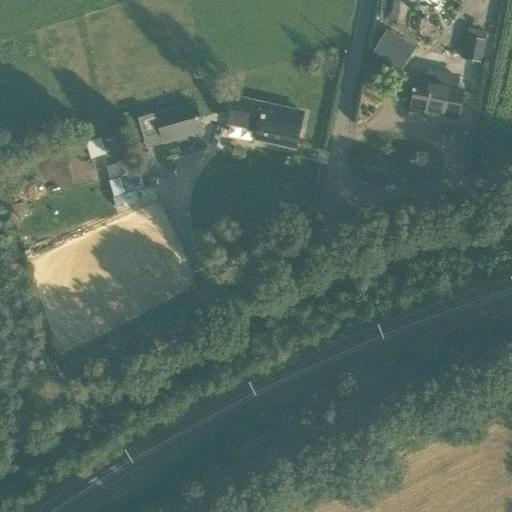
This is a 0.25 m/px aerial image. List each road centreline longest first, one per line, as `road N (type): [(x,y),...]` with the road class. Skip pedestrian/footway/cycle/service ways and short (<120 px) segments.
road 1 (unclassified): [(0,396),(197,297),(353,187)]
road 2 (unclassified): [(366,0),(335,158),(353,187)]
road 3 (unclassified): [(353,187),(386,194),(511,175)]
